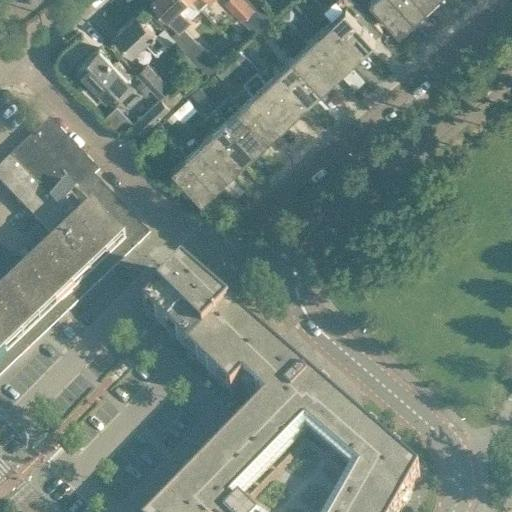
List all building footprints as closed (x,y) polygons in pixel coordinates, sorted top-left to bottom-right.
[(155,0),(180,26),(200,6),(194,0),(155,0)] [(224,0),(255,32),(267,20),(248,0),(224,0)] [(263,0),(248,0),(267,20),(275,12),(263,0)] [(354,0),(349,0),(346,4),(363,22),(376,36),(382,31),(354,0)] [(382,8),(400,28),(414,16),(399,0),(360,0),(375,15),(382,8)] [(423,0),(399,0),(414,16),(427,4),(423,0)] [(363,22),(346,4),(332,16),(363,49),(376,36),(363,22)] [(167,43),(137,11),(115,32),(133,51),(145,40),(157,53),(167,43)] [(363,49),(332,16),(319,28),(349,61),(363,49)] [(182,24),(172,34),(185,47),(201,64),(210,73),(220,63),(182,24)] [(349,61),(319,28),(306,41),(336,74),(349,61)] [(306,41),(293,53),(323,86),(336,74),(306,41)] [(79,66),(108,96),(117,87),(119,90),(130,80),(120,69),(99,47),(79,66)] [(179,53),(195,70),(201,64),(185,47),(179,53)] [(226,59),(227,60),(226,61),(234,69),(236,71),(247,59),(237,48),(226,59)] [(293,53),(279,65),(309,98),(323,86),(293,53)] [(262,72),(266,77),(296,110),(309,98),(279,65),(275,60),(262,72)] [(160,95),(160,96),(169,105),(184,90),(179,85),(173,91),(169,87),(170,85),(146,61),(136,71),(143,78),(151,87),(152,86),(160,95)] [(223,78),(234,69),(226,61),(216,71),(223,78)] [(266,77),(253,90),(283,123),(296,110),(266,77)] [(253,90),(240,102),(270,135),(283,123),(253,90)] [(231,92),(218,105),(227,114),(256,147),(270,135),(240,102),(231,92)] [(133,122),(142,131),(169,105),(160,96),(133,122)] [(197,107),(187,97),(173,109),(183,120),(197,107)] [(256,147),(227,114),(213,127),(243,159),(256,147)] [(200,139),(230,172),(243,159),(213,127),(200,139)] [(0,368),(16,354),(12,350),(64,301),(68,305),(97,277),(96,275),(122,250),(123,252),(140,236),(96,190),(91,195),(85,188),(94,180),(66,152),(68,150),(46,128),(0,173),(0,183),(54,240),(22,271),(0,247),(0,368)] [(200,139),(188,151),(187,151),(217,184),(230,172),(200,139)] [(203,197),(217,184),(187,151),(173,164),(203,197)] [(161,239),(150,253),(175,272),(186,257),(161,239)] [(401,511),(420,480),(208,296),(183,322),(255,393),(279,417),(186,511),(401,511)]
